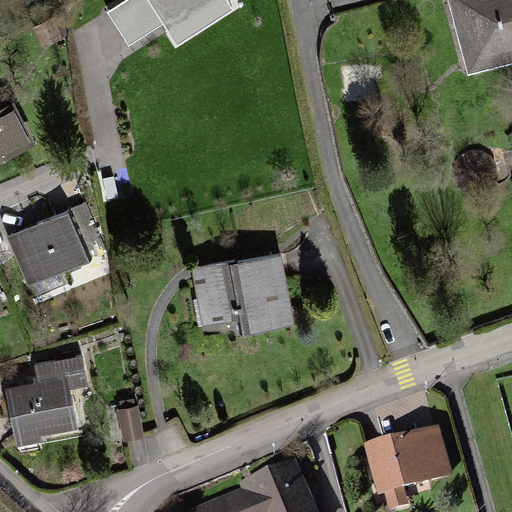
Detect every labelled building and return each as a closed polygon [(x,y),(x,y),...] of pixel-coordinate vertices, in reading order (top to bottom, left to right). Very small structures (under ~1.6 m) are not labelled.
[(511,0),(456,0),(475,73),(511,64),(511,0)] [(12,113),(0,119),(0,166),(31,151),(12,113)] [(68,214),(12,237),(32,286),(88,263),(68,214)] [(279,262),(193,274),(201,328),(241,322),(243,335),(288,328),(279,262)] [(75,425),(67,393),(87,388),(81,363),(41,373),(44,388),(10,396),(21,439),(75,425)] [(134,416),(116,420),(121,441),(138,438),(134,416)] [(438,440),(366,457),(377,504),(449,487),(438,440)] [(312,511),(298,477),(211,511),(312,511)]
